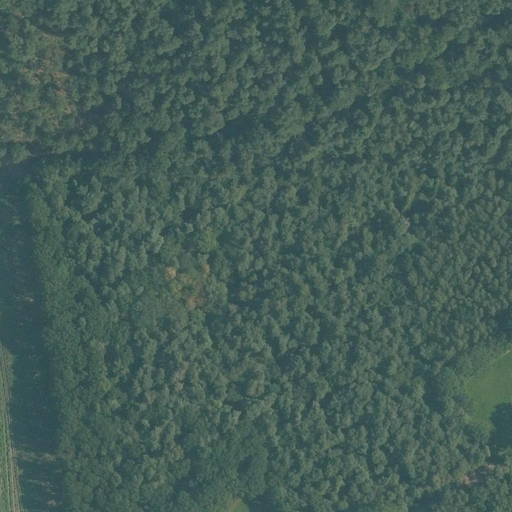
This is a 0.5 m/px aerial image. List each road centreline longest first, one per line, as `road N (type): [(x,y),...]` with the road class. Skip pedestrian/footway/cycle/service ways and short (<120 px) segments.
road 1 (track): [(144,139),(362,92),(511,3)]
road 2 (track): [(0,159),(144,139)]
